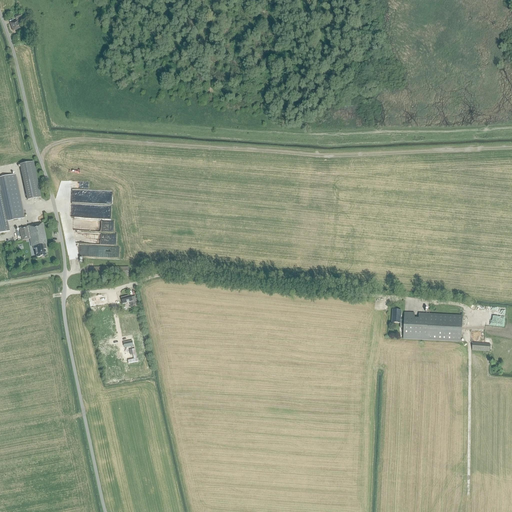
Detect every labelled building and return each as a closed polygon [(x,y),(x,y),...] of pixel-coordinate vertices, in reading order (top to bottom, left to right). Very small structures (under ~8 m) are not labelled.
[(21,14),(15,16),(16,20),(16,21),(10,23),(12,31),(20,29),(19,25),(22,25),(20,19),(22,18),(23,18),(21,14)] [(19,165),(27,201),(41,198),(33,162),(19,165)] [(0,233),(9,232),(7,222),(24,218),(15,174),(0,177),(0,233)] [(95,220),(95,231),(114,231),(114,220),(95,220)] [(45,244),(46,244),(42,224),(19,229),(22,241),(30,239),(31,247),(33,247),(34,250),(35,249),(37,258),(46,256),(45,250),(46,250),(45,244)] [(104,245),(104,258),(119,258),(120,246),(116,246),(116,233),(92,233),(92,244),(104,245)] [(129,267),(89,267),(89,276),(129,276),(129,267)] [(121,298),(123,304),(129,303),(130,306),(137,304),(136,298),(132,299),(131,296),(121,298)] [(102,325),(110,323),(107,309),(99,310),(102,325)] [(461,342),(463,316),(419,314),(419,319),(414,318),(415,313),(405,313),(404,320),(401,320),(401,311),(392,310),(392,323),(400,324),(401,323),(404,323),(403,339),(461,342)] [(472,343),(472,350),(489,352),(490,344),(472,343)] [(118,351),(109,353),(111,362),(112,362),(113,367),(119,366),(118,361),(120,361),(118,351)]
